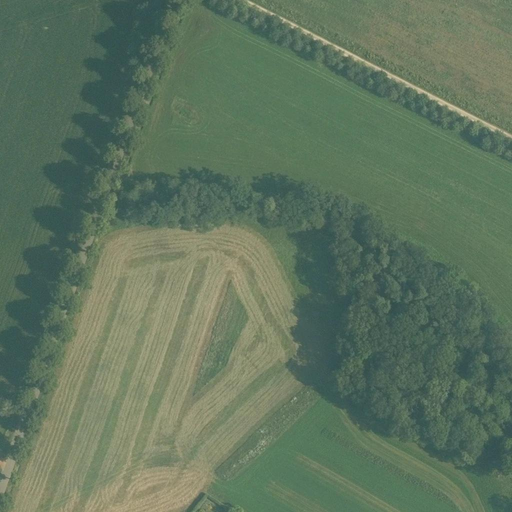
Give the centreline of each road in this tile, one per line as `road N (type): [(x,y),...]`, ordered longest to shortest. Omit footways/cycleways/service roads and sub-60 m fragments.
road 1 (unclassified): [(0,490),(174,0)]
road 2 (track): [(239,0),(511,139)]
